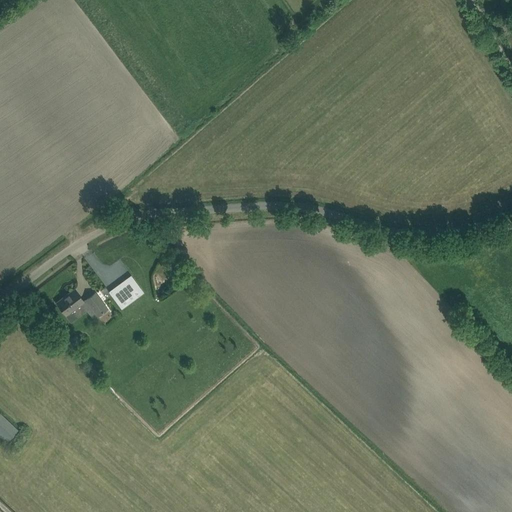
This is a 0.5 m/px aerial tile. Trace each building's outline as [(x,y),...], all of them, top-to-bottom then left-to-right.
[(108,267),(113,282),(119,280),(115,267),(125,264),(123,260),(135,256),(132,246),(116,251),(120,263),(108,267)] [(131,275),(108,291),(121,309),(144,292),(131,275)] [(84,302),(74,289),(56,302),(66,315),(84,302)] [(107,308),(95,292),(86,299),(98,315),(107,308)] [(78,336),(70,336),(71,345),(78,344),(78,336)] [(0,436),(6,442),(18,430),(0,412),(0,436)] [(0,453),(8,445),(0,437),(0,453)] [(10,458),(1,464),(4,468),(13,462),(10,458)]
